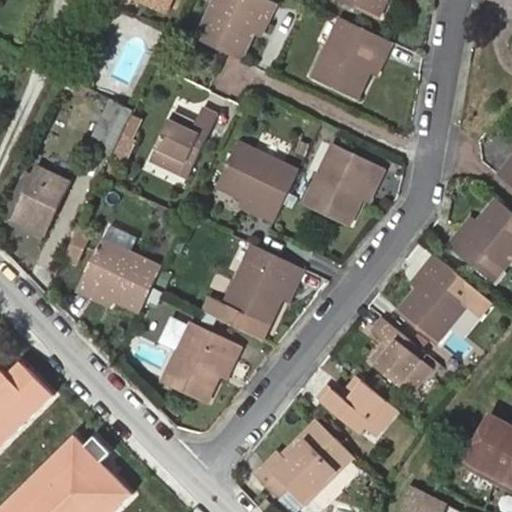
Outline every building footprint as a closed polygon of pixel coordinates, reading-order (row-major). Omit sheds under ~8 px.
[(159,0),(145,0),(162,8),(165,3),(159,0)] [(215,0),(195,45),(227,60),(238,66),(250,40),(260,18),(267,23),(275,7),(258,0),(215,0)] [(331,0),(330,3),(374,24),(385,0),(331,0)] [(260,18),(250,40),(258,44),(267,23),(260,18)] [(386,62),(394,47),(343,23),(315,83),(358,102),(369,78),(378,58),(386,62)] [(375,82),(386,62),(378,58),(369,78),(375,82)] [(89,143),(112,155),(132,112),(109,100),(89,143)] [(173,120),(150,168),(190,186),(218,124),(202,115),(194,130),(173,120)] [(263,222),(277,229),(302,176),(242,148),(221,192),(246,204),(265,214),(263,222)] [(371,184),(379,189),(386,174),(336,151),(308,212),(349,231),(361,205),(371,184)] [(511,166),(507,163),(498,175),(511,185),(511,166)] [(36,167),(11,219),(42,233),(58,201),(52,198),(61,179),(36,167)] [(370,210),(379,189),(371,184),(361,205),(370,210)] [(496,267),(511,248),(511,212),(494,198),(477,218),(462,236),(456,231),(444,246),(469,266),(480,254),(496,267)] [(241,212),(263,222),(265,214),(246,204),(241,212)] [(462,236),(477,218),(471,214),(456,231),(462,236)] [(74,232),(61,259),(74,265),(87,238),(74,232)] [(144,319),(156,293),(164,275),(103,247),(80,296),(95,304),(98,296),(119,306),(144,319)] [(297,289),(304,273),(255,249),(226,311),(266,331),(279,304),(289,284),(297,289)] [(486,280),(496,267),(480,254),(469,266),(486,280)] [(442,346),(484,294),(439,257),(428,272),(433,278),(420,293),(403,314),(442,346)] [(414,288),(420,293),(433,278),(428,272),(414,288)] [(218,276),(211,295),(226,300),(232,280),(218,276)] [(288,309),(297,289),(289,284),(279,304),(288,309)] [(115,314),(119,306),(98,296),(95,304),(115,314)] [(164,339),(179,347),(189,327),(175,319),(164,339)] [(423,359),(428,353),(387,321),(376,335),(388,347),(374,364),(414,395),(430,376),(418,367),(423,359)] [(213,407),(226,380),(234,362),(241,367),(249,351),(198,327),(168,385),(213,407)] [(435,370),(423,359),(418,367),(430,376),(435,370)] [(0,363),(0,451),(57,395),(23,361),(10,374),(0,363)] [(467,365),(454,361),(452,370),(465,374),(467,365)] [(234,362),(226,380),(233,384),(241,367),(234,362)] [(384,432),(401,411),(363,380),(346,400),(335,391),(325,404),(365,436),(369,430),(374,424),(384,432)] [(483,415),(474,431),(489,439),(497,423),(483,415)] [(321,421),(300,442),(305,447),(290,461),(285,457),(282,453),(260,475),(285,499),(297,487),(313,503),(358,458),(321,421)] [(454,467),(486,484),(511,432),(511,430),(497,423),(489,439),(474,431),(454,467)] [(379,438),(384,432),(374,424),(369,430),(379,438)] [(113,511),(142,483),(86,426),(0,511),(113,511)] [(511,432),(486,484),(511,497),(511,432)] [(305,447),(300,442),(285,457),(290,461),(305,447)] [(390,489),(376,475),(369,495),(384,509),(390,489)] [(444,511),(448,504),(408,485),(400,511),(444,511)]
